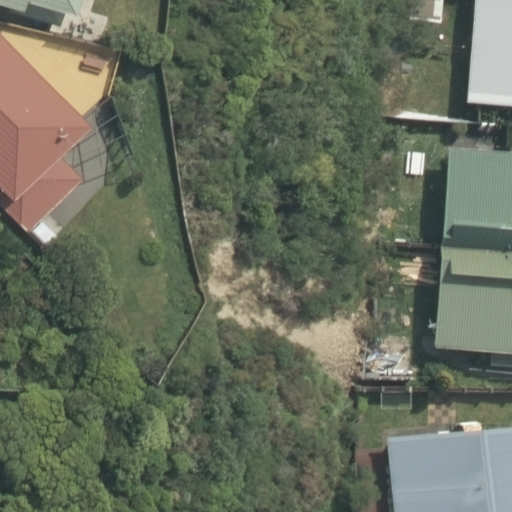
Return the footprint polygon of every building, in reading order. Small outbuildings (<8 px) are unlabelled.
[(0,0),(0,3),(105,35),(115,0),(0,0)] [(511,109),(511,0),(464,0),(455,105),(511,109)] [(0,184),(31,222),(79,181),(72,172),(113,137),(5,11),(0,15),(0,184)] [(511,149),(444,142),(421,347),(511,357),(511,149)] [(511,511),(511,428),(377,443),(384,511),(511,511)]
